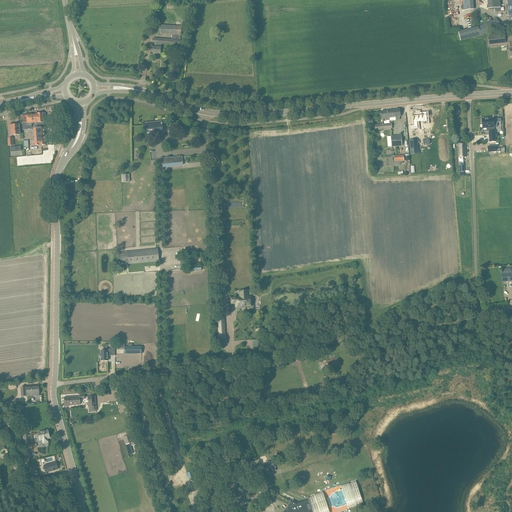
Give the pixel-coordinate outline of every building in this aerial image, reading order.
[(474,10),(472,0),(463,0),(464,8),(463,8),(463,10),(474,10)] [(487,0),(488,9),(500,8),(499,0),(487,0)] [(457,28),(458,37),(481,35),(500,27),(497,19),(478,27),(457,28)] [(160,25),(160,34),(172,35),(177,35),(177,40),(180,40),(180,35),(181,35),(181,30),(181,26),(165,25),(160,25)] [(504,35),(488,37),(489,44),(505,43),(504,35)] [(152,47),(152,53),(161,54),(161,48),(161,44),(180,45),(180,41),(180,40),(177,40),(172,40),(153,39),(152,43),(155,43),(155,47),(152,47)] [(389,118),(390,121),(395,120),(399,120),(399,116),(400,116),(400,114),(399,109),(381,112),(382,117),(382,118),(389,118)] [(413,113),(413,118),(414,126),(411,126),(410,126),(410,130),(418,129),(417,125),(417,122),(421,122),(427,122),(427,124),(426,112),(420,113),(415,113),(413,113)] [(453,119),(449,119),(450,127),(458,127),(463,127),(462,120),(463,120),(462,112),(453,112),(453,119)] [(45,145),(44,133),(44,128),(44,124),(43,124),(43,122),(43,121),(46,121),(45,113),(43,113),(42,113),(38,113),(37,114),(21,115),(23,130),(32,129),(32,123),(33,123),(34,129),(33,129),(34,135),(35,146),(45,145)] [(497,119),(494,119),(494,118),(493,118),(493,119),(482,119),(482,128),(486,128),(487,132),(489,132),(490,142),(495,141),(494,131),(494,127),(497,127),(497,123),(497,119)] [(162,129),(162,122),(145,123),(146,131),(153,130),(153,133),(153,137),(157,136),(156,133),(159,133),(159,136),(163,136),(163,132),(162,132),(162,129)] [(20,135),(19,125),(11,125),(12,135),(20,135)] [(402,146),(401,135),(391,136),(391,147),(402,146)] [(413,140),(409,140),(409,143),(410,150),(418,149),(417,139),(413,140)] [(465,143),(457,144),(458,158),(466,157),(465,148),(465,143)] [(183,166),(182,156),(162,158),(163,168),(183,166)] [(130,182),(130,174),(121,175),(122,183),(130,182)] [(72,187),(67,187),(67,195),(72,195),(77,195),(77,187),(72,187)] [(68,197),(63,196),(63,207),(69,207),(69,201),(73,201),(73,197),(68,197)] [(159,261),(158,249),(118,253),(119,265),(159,261)] [(511,281),(511,280),(511,274),(502,274),(502,282),(511,281)] [(236,298),(231,298),(231,304),(237,304),(237,307),(241,307),(241,304),(245,304),(245,306),(251,306),(251,298),(248,299),(247,299),(247,295),(240,295),(240,297),(239,297),(239,299),(236,299),(236,298)] [(248,326),(241,327),(242,345),(249,344),(248,326)] [(125,355),(142,354),(141,346),(125,346),(125,347),(125,355)] [(115,347),(110,347),(110,349),(107,349),(107,351),(101,351),(101,361),(108,361),(108,356),(115,356),(115,347)] [(339,358),(323,361),(324,366),(327,365),(328,368),(340,366),(339,358)] [(323,383),(317,384),(318,388),(327,386),(325,379),(322,380),(323,383)] [(39,394),(38,386),(26,387),(21,388),(22,396),(26,396),(26,395),(39,394)] [(79,397),(64,398),(65,406),(69,406),(69,405),(78,405),(77,404),(80,404),(80,399),(85,399),(84,395),(79,395),(79,397)] [(97,411),(95,396),(88,397),(89,412),(97,411)] [(48,430),(38,433),(40,441),(43,440),(43,443),(48,442),(47,439),(50,438),(48,430)] [(133,442),(130,435),(123,437),(125,444),(133,442)] [(44,460),(32,463),(34,471),(40,469),(41,473),(46,472),(44,460)] [(57,462),(45,465),(47,472),(58,469),(57,465),(58,465),(57,462)] [(264,467),(266,474),(276,471),(274,463),(264,467)] [(363,503),(355,481),(308,497),(309,500),(297,504),(292,502),(286,511),(337,511),(363,503),(363,504),(363,503)]
